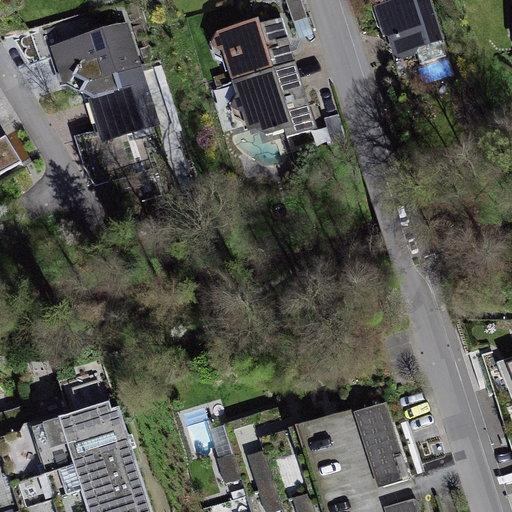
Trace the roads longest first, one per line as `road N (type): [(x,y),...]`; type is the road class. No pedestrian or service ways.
road 1 (residential): [(326,0),(486,511)]
road 2 (residential): [(0,60),(71,180)]
